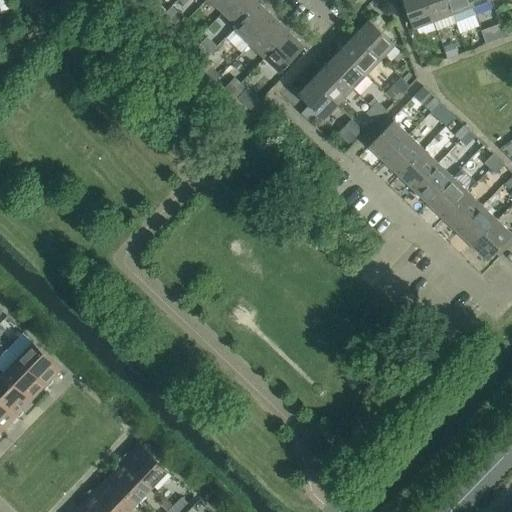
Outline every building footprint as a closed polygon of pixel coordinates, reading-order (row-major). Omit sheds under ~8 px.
[(209,0),(223,13),(235,0),(209,0)] [(237,27),(239,25),(260,4),(261,5),(264,2),(261,0),(235,0),(223,13),(236,26),(237,27)] [(434,21),(426,0),(403,0),(414,28),(434,21)] [(426,0),(434,21),(453,14),(447,0),(426,0)] [(447,0),(453,14),(472,7),(469,0),(447,0)] [(237,27),(236,26),(234,28),(250,43),(274,18),(261,5),(260,4),(239,25),(237,27)] [(178,11),(170,19),(178,26),(186,18),(178,11)] [(381,15),(373,23),(392,41),(395,37),(381,15)] [(265,57),(289,32),(274,18),(250,43),(265,57)] [(356,35),(381,60),(396,45),(370,20),(356,35)] [(500,23),(481,30),(486,43),(505,36),(500,23)] [(289,32),(265,57),(280,72),(304,47),(289,32)] [(341,50),(367,74),(381,60),(356,35),(341,50)] [(454,42),(443,46),(447,57),(458,53),(454,42)] [(327,64),(352,89),(367,74),(341,50),(327,64)] [(202,75),(210,67),(204,61),(196,70),(202,75)] [(313,79),(338,103),(352,89),(327,64),(313,79)] [(234,78),(226,86),(231,92),(239,84),(234,78)] [(395,84),(403,92),(408,87),(400,78),(395,84)] [(338,103),(313,79),(298,94),(323,119),(338,103)] [(239,84),(231,92),(237,97),(245,89),(239,84)] [(431,111),(440,103),(434,97),(425,106),(431,111)] [(371,107),(380,116),(386,110),(377,101),(371,107)] [(440,103),(431,111),(437,117),(445,108),(440,103)] [(365,113),(375,122),(380,116),(371,107),(365,113)] [(384,161),(409,135),(394,121),(369,147),(384,161)] [(353,122),(340,135),(349,143),(361,130),(353,122)] [(461,140),(469,131),(463,125),(455,134),(461,140)] [(469,131),(461,140),(466,145),(474,136),(469,131)] [(409,135),(384,161),(399,175),(424,150),(409,135)] [(424,150),(399,175),(414,189),(438,164),(424,150)] [(484,162),(490,168),(499,159),(493,153),(484,162)] [(504,165),(499,159),(490,168),(496,173),(504,165)] [(438,164),(414,189),(429,203),(453,178),(438,164)] [(453,178),(429,203),(443,217),(468,192),(453,178)] [(468,192),(443,217),(458,231),(482,206),(468,192)] [(482,206),(458,231),(473,245),(497,220),(482,206)] [(511,233),(497,220),(473,245),(488,260),(511,235),(511,233)] [(18,358),(46,385),(61,369),(33,342),(18,358)] [(3,373),(31,401),(46,385),(18,358),(3,373)] [(0,376),(0,400),(16,416),(31,401),(3,373),(0,376)] [(16,416),(0,400),(0,430),(1,432),(16,416)] [(124,460),(152,487),(168,471),(140,444),(124,460)] [(109,476),(137,503),(152,487),(124,460),(109,476)] [(94,491),(115,511),(128,511),(137,503),(109,476),(94,491)] [(79,507),(84,511),(115,511),(94,491),(79,507)] [(181,497),(172,506),(178,511),(187,502),(181,497)]
